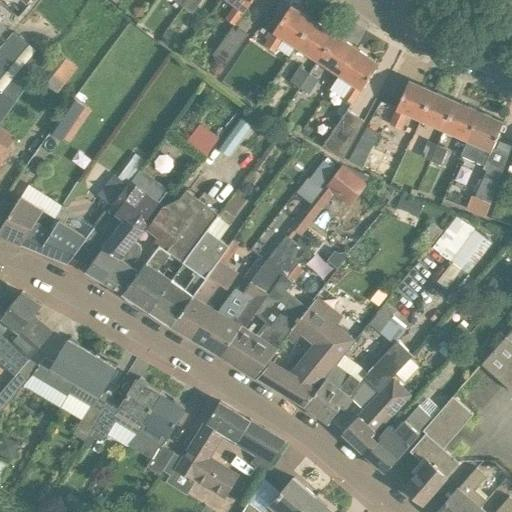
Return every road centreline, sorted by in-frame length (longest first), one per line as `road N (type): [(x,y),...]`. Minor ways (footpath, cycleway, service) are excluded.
road 1 (residential): [(398,511),(325,450),(196,368),(0,260)]
road 2 (residential): [(511,81),(380,17)]
